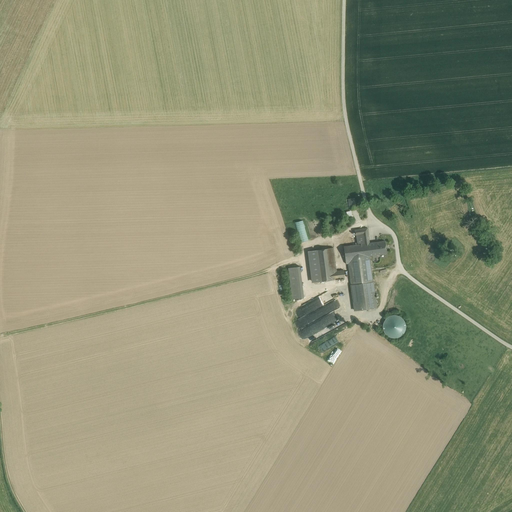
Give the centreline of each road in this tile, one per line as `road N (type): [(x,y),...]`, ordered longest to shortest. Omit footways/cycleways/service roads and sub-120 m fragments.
road 1 (track): [(339,239),(314,243),(303,259),(267,270),(0,336)]
road 2 (track): [(367,210),(343,99),(343,0)]
road 3 (unclassified): [(511,347),(401,269),(394,238),(367,210)]
road 4 (track): [(373,217),(340,235),(349,308),(378,311),(391,274),(401,269)]
